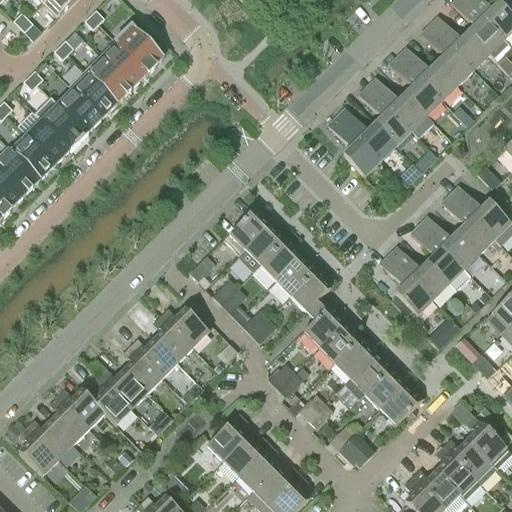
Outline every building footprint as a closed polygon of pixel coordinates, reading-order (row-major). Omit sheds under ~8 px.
[(56,22),(77,0),(48,0),(41,7),(56,22)] [(510,52),(503,45),(504,44),(460,0),(457,0),(450,7),(473,31),(466,37),(488,60),(494,67),(510,52)] [(460,0),(504,44),(511,35),(511,20),(498,6),(491,13),(477,0),(460,0)] [(103,23),(95,14),(89,20),(97,28),(103,23)] [(26,23),(20,17),(12,25),(18,31),(26,23)] [(89,20),(83,25),(92,34),(97,28),(89,20)] [(488,60),(466,37),(460,44),(437,20),(428,29),(473,74),(488,60)] [(26,23),(18,31),(23,37),(32,28),(26,23)] [(162,63),(162,62),(130,29),(113,45),(147,79),(155,70),(154,70),(161,62),(162,63)] [(457,90),(473,74),(428,29),(419,38),(442,61),(435,68),(457,90)] [(67,59),(72,53),(64,45),(58,50),(67,59)] [(147,79),(113,45),(98,60),(131,93),(145,78),(146,79),(147,79)] [(58,50),(53,56),(61,64),(67,59),(58,50)] [(428,75),(426,73),(405,52),(397,60),(442,106),(457,90),(435,68),(428,75)] [(131,93),(98,60),(83,75),(116,108),(116,107),(131,93)] [(427,121),(442,106),(397,60),(388,68),(411,92),(404,99),(427,121)] [(36,89),(42,83),(33,75),(28,81),(36,89)] [(115,109),(116,108),(83,75),(67,91),(70,94),(71,94),(100,123),(115,108),(115,109)] [(22,86),(30,95),(36,89),(28,81),(22,86)] [(426,121),(404,99),(398,105),(375,82),(366,90),(411,136),(417,143),(433,127),(426,121)] [(396,151),(411,136),(366,90),(357,99),(380,122),(374,128),(396,151)] [(70,94),(56,108),(56,109),(86,139),(87,139),(86,138),(100,123),(71,94),(70,94)] [(70,155),(86,139),(56,109),(56,108),(50,102),(33,118),(40,125),(40,124),(70,155)] [(3,105),(0,108),(0,114),(5,120),(11,114),(3,105)] [(396,151),(374,128),(366,136),(344,113),(335,121),(380,167),(396,151)] [(365,182),(380,167),(335,121),(327,129),(350,152),(342,160),(365,182)] [(54,169),(69,154),(70,155),(40,124),(40,125),(25,139),(54,169)] [(54,169),(25,139),(10,154),(10,155),(39,184),(40,184),(39,183),(54,169)] [(511,162),(511,143),(503,153),(511,162)] [(0,175),(24,199),(38,184),(39,185),(39,184),(10,155),(10,154),(7,150),(0,157),(0,175)] [(0,205),(8,214),(9,214),(24,199),(0,175),(0,205)] [(511,238),(511,230),(490,208),(488,206),(480,214),(458,191),(450,199),(495,244),(500,250),(511,238)] [(479,260),(495,244),(450,199),(440,208),(463,231),(457,237),(479,260)] [(0,222),(1,223),(9,215),(10,214),(9,214),(8,214),(0,205),(0,222)] [(268,232),(260,224),(264,220),(256,211),(229,237),(223,243),(239,259),(243,254),(244,255),(268,232)] [(479,260),(457,237),(450,244),(427,221),(419,229),(422,232),(464,275),(479,260)] [(464,275),(422,232),(419,229),(410,238),(432,261),(426,267),(448,290),(449,289),(455,296),(470,281),(464,275)] [(239,260),(237,262),(252,278),(259,271),(287,243),(280,235),(275,239),(268,232),(244,255),(239,260)] [(275,286),(298,263),(290,255),(295,250),(287,243),(259,271),(275,286)] [(448,290),(426,267),(419,274),(396,251),(388,259),(433,305),(448,290)] [(417,321),(433,305),(388,259),(379,268),(401,291),(394,298),(417,321)] [(205,262),(189,278),(198,287),(213,272),(205,262)] [(289,301),(318,273),(310,265),(305,270),(298,263),(275,286),(289,301)] [(318,273),(289,301),(305,317),(314,326),(330,309),(322,301),(329,294),(320,285),(325,281),(318,273)] [(220,309),(236,293),(228,285),(212,301),(220,309)] [(236,293),(220,309),(228,318),(245,302),(236,293)] [(485,323),(501,339),(511,328),(511,296),(491,317),(485,323)] [(318,352),(341,330),(334,323),(339,318),(330,309),(314,326),(303,337),(318,352)] [(160,321),(192,353),(207,338),(183,314),(175,322),(167,313),(160,321)] [(250,340),(266,324),(258,316),(242,332),(250,340)] [(176,368),(192,353),(160,321),(152,328),(160,337),(153,345),(176,368)] [(266,324),(250,340),(258,349),(275,332),(266,324)] [(511,328),(501,339),(511,350),(511,328)] [(334,368),(362,341),(354,332),(349,338),(341,330),(318,352),(334,368)] [(349,383),(371,361),(365,354),(370,349),(362,341),(334,368),(349,383)] [(176,368),(153,345),(145,352),(137,344),(129,352),(161,384),(176,368)] [(146,398),(161,384),(129,352),(122,359),(130,367),(122,375),(146,398)] [(392,371),(384,364),(379,369),(371,361),(349,383),(342,389),(357,404),(363,398),(364,398),(392,371)] [(276,394),(293,377),(285,369),(267,386),(276,394)] [(379,414),(402,391),(394,384),(400,379),(392,371),(364,398),(379,414)] [(146,398),(122,375),(114,383),(106,374),(98,382),(130,414),(146,398)] [(293,377),(276,394),(284,403),(301,386),(293,377)] [(114,430),(130,414),(98,382),(91,389),(99,398),(92,406),(91,406),(104,418),(103,418),(114,430)] [(509,390),(502,382),(493,390),(501,398),(509,390)] [(402,391),(379,414),(395,430),(423,402),(415,394),(409,399),(402,391)] [(91,406),(92,406),(81,394),(72,402),(64,393),(56,401),(88,434),(103,418),(104,418),(91,406)] [(306,425),(324,408),(315,399),(298,416),(306,425)] [(73,449),(88,434),(56,401),(48,409),(57,418),(49,425),(73,449)] [(324,408),(306,425),(315,433),(332,416),(324,408)] [(222,466),(245,443),(238,435),(246,427),(238,418),(229,427),(206,450),(222,466)] [(506,453),(478,424),(477,425),(473,421),(464,429),(473,438),(465,445),(495,475),(511,459),(506,453)] [(73,449),(49,425),(42,432),(34,424),(25,432),(57,464),(73,449)] [(337,456),(354,439),(345,430),(328,447),(337,456)] [(41,480),(57,464),(25,432),(18,440),(26,448),(18,457),(41,480)] [(358,471),(372,457),(362,447),(354,439),(337,456),(345,464),(351,470),(354,467),(358,471)] [(237,482),(269,450),(262,442),(253,451),(245,443),(222,466),(237,482)] [(465,445),(457,453),(449,444),(442,452),(480,490),(495,475),(465,445)] [(252,497),(276,473),(268,466),(277,457),(269,450),(237,482),(252,496),(252,497)] [(459,499),(465,505),(480,490),(442,452),(434,459),(442,468),(435,475),(459,499)] [(246,502),(256,511),(267,511),(300,480),(292,472),(284,481),(276,473),(252,497),(252,496),(246,502)] [(418,475),(411,482),(440,511),(463,511),(467,508),(465,505),(459,499),(435,475),(427,483),(418,475)] [(299,511),(307,504),(299,497),(308,488),(300,480),(267,511),(299,511)] [(405,508),(401,511),(440,511),(411,482),(403,490),(412,498),(404,506),(405,508)] [(139,508),(142,511),(174,511),(164,501),(155,510),(146,501),(139,508)] [(195,502),(186,511),(187,511),(203,511),(204,511),(195,502)]
